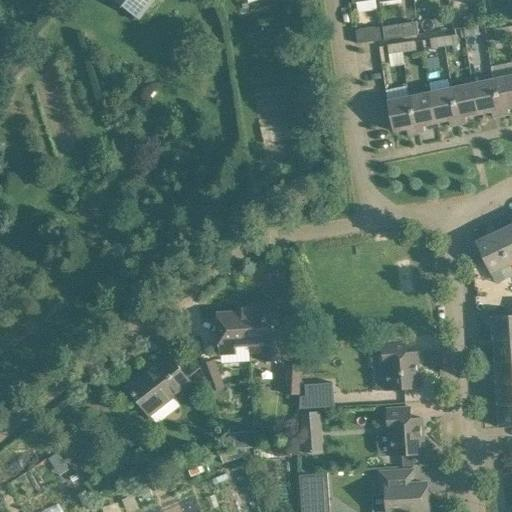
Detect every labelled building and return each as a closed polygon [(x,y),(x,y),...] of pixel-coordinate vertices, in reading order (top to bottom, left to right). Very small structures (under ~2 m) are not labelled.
[(117,0),(139,18),(154,0),(117,0)] [(416,21),(382,27),(384,39),(418,34),(417,29),(416,21)] [(464,28),(467,47),(474,46),(472,35),(479,34),(478,25),(464,28)] [(382,27),(356,31),(357,43),(384,39),(382,27)] [(495,38),(509,36),(508,27),(494,29),(495,38)] [(444,37),(445,45),(459,43),(457,35),(444,37)] [(431,47),(445,45),(444,37),(430,39),(431,47)] [(401,43),(402,52),(416,50),(415,41),(401,43)] [(389,54),(402,52),(401,43),(387,45),(389,54)] [(511,76),(494,80),(501,115),(509,113),(508,108),(511,106),(511,76)] [(473,84),(479,114),(492,111),(493,117),(501,115),(494,80),(473,84)] [(452,89),(459,124),(467,122),(466,116),(479,114),(473,84),(452,89)] [(430,93),(437,122),(449,120),(451,126),(459,124),(452,89),(430,93)] [(409,97),(417,133),(425,131),(424,125),(437,122),(430,93),(409,97)] [(408,134),(417,133),(409,97),(387,102),(394,131),(407,128),(408,134)] [(511,225),(497,233),(511,263),(511,262),(511,225)] [(511,267),(510,264),(511,263),(497,233),(476,243),(496,284),(511,276),(511,267)] [(247,311),(249,345),(264,344),(265,361),(280,360),(276,303),(246,305),(247,311)] [(236,346),(249,345),(247,311),(217,313),(219,333),(220,354),(236,353),(236,346)] [(511,314),(493,316),(495,339),(511,337),(511,314)] [(511,337),(495,339),(496,361),(511,359),(511,337)] [(384,367),(375,367),(377,391),(386,390),(391,390),(401,389),(421,388),(420,369),(415,369),(414,352),(406,353),(406,340),(386,342),(382,342),(384,367)] [(128,388),(141,403),(149,415),(174,395),(178,400),(195,387),(167,352),(153,364),(155,367),(128,388)] [(511,359),(496,361),(498,383),(511,381),(511,359)] [(224,387),(214,360),(201,365),(211,392),(224,387)] [(285,393),(299,394),(301,365),(286,364),(285,393)] [(511,381),(498,383),(499,404),(511,403),(511,381)] [(307,396),(301,396),(301,408),(308,408),(336,406),(335,383),(307,385),(307,396)] [(511,426),(511,403),(499,404),(501,427),(511,426)] [(410,406),(387,408),(390,456),(425,453),(424,435),(419,435),(418,418),(411,418),(410,406)] [(316,408),(300,410),(303,452),(319,451),(316,408)] [(68,439),(59,447),(69,461),(79,453),(68,439)] [(272,445),(253,447),(254,456),(273,455),(272,445)] [(230,450),(221,454),(224,463),(233,459),(231,452),(230,450)] [(142,465),(118,474),(123,488),(148,479),(142,465)] [(414,483),(413,470),(378,472),(379,496),(386,496),(387,511),(429,511),(428,491),(422,492),(421,483),(414,483)] [(330,511),(327,473),(300,474),(302,511),(330,511)]
